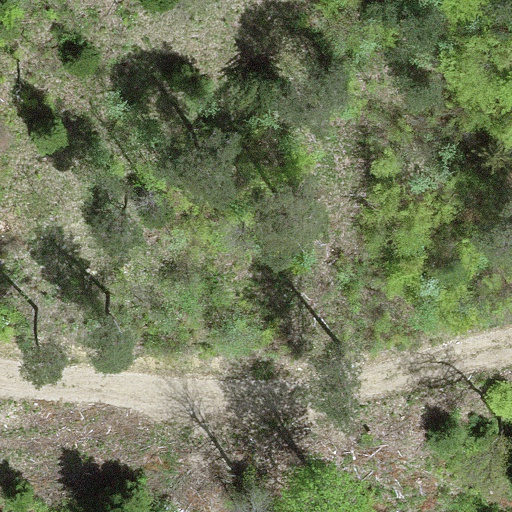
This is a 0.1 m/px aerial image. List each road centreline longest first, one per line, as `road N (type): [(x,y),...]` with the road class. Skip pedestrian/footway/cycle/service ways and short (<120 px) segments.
road 1 (track): [(0,380),(150,394),(302,394),(511,345)]
road 2 (track): [(0,432),(104,427),(150,394)]
